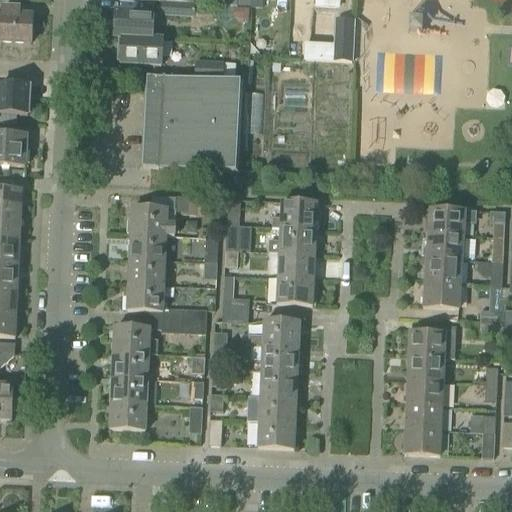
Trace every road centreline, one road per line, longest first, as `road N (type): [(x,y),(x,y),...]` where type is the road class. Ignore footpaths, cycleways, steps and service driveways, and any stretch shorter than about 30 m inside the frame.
road 1 (residential): [(53,465),(74,0)]
road 2 (residential): [(511,488),(53,465)]
